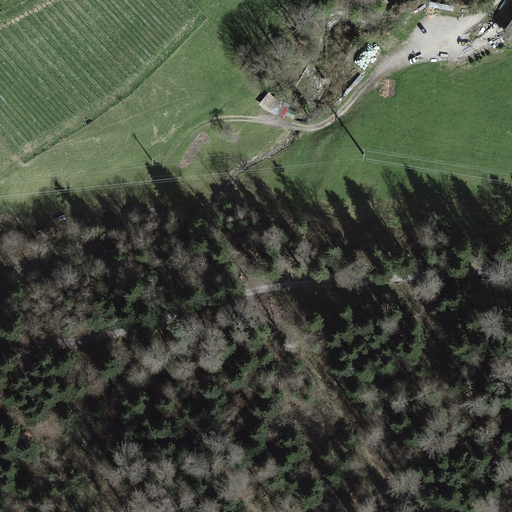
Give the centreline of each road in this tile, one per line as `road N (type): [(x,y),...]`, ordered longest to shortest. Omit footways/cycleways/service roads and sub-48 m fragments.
road 1 (track): [(503,0),(465,36),(417,59),(324,127),(231,121),(137,194),(0,232)]
road 2 (track): [(511,270),(242,293),(98,343),(0,349)]
road 3 (track): [(242,293),(345,395),(391,493),(444,511)]
